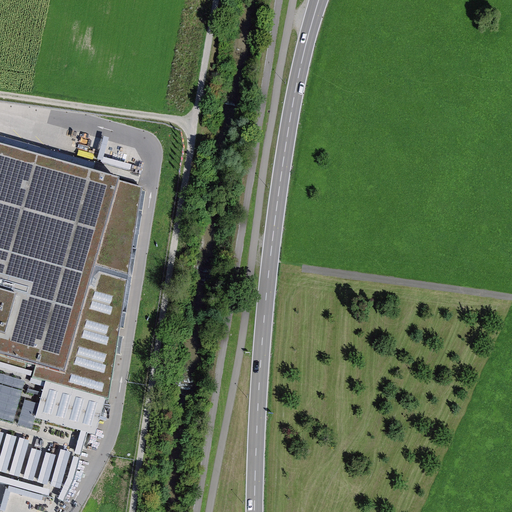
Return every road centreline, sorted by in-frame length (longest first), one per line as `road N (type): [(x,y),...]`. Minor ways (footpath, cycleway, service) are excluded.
road 1 (secondary): [(318,3),(292,108),(269,263),(255,511)]
road 2 (track): [(511,297),(302,268)]
road 3 (track): [(193,126),(0,97)]
